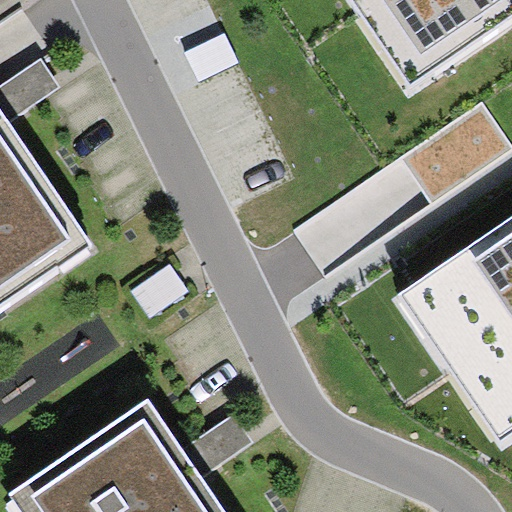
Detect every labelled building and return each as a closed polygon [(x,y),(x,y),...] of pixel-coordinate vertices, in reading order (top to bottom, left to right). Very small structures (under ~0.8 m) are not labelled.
[(511,0),(350,0),(411,89),(511,20),(511,0)] [(511,141),(485,102),(401,159),(431,203),(511,147),(511,141)] [(0,116),(0,313),(92,251),(0,116)] [(511,224),(402,299),(499,442),(511,432),(511,224)] [(222,511),(188,461),(151,406),(10,501),(17,511),(222,511)]
